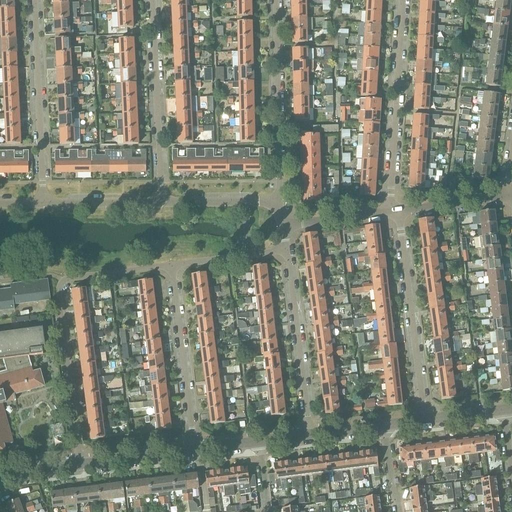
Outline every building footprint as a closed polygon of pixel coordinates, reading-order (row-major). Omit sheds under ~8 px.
[(0,0),(0,9),(14,9),(13,0),(0,0)] [(100,0),(101,5),(118,4),(118,13),(132,13),(131,0),(100,0)] [(185,0),(171,0),(172,8),(186,8),(186,7),(185,0)] [(366,0),(366,12),(381,13),(382,1),(366,0)] [(486,0),(486,1),(496,2),(495,11),(509,13),(510,0),(486,0)] [(251,2),(237,2),(238,17),(252,17),(251,2)] [(420,2),(419,14),(434,14),(435,2),(420,2)] [(68,4),(54,4),(55,19),(69,19),(75,18),(75,9),(79,9),(78,3),(74,3),(68,4)] [(84,14),(92,13),(91,3),(84,3),(84,14)] [(186,8),(172,8),(173,23),(187,23),(186,12),(193,12),(193,7),(186,7),(186,8)] [(306,7),(291,7),(292,19),(307,19),(306,7)] [(14,9),(0,9),(0,14),(1,24),(15,24),(14,9)] [(495,11),(493,26),(507,28),(509,13),(495,11)] [(366,12),(365,24),(380,25),(381,13),(366,12)] [(132,13),(118,13),(119,29),(133,28),(132,13)] [(419,14),(419,26),(433,26),(434,14),(419,14)] [(69,19),(55,19),(55,35),(69,34),(69,19)] [(307,19),(292,19),(292,31),(307,31),(307,19)] [(252,22),(238,22),(238,37),(238,38),(252,37),(252,22)] [(187,23),(173,23),(173,38),(187,38),(187,23)] [(15,24),(1,24),(1,39),(15,39),(15,24)] [(359,24),(358,36),(379,37),(380,25),(365,24),(359,24)] [(419,26),(418,38),(433,38),(433,26),(419,26)] [(493,26),(491,41),(505,43),(507,28),(493,26)] [(307,31),(292,31),(292,43),(307,43),(307,31)] [(358,36),(357,48),(379,49),(379,37),(358,36)] [(238,37),(231,38),(232,43),(238,43),(238,52),(238,53),(252,52),(252,37),(238,38),(238,37)] [(187,38),(173,38),(174,53),(188,53),(187,38)] [(418,38),(417,49),(432,50),(433,38),(418,38)] [(1,39),(0,39),(0,54),(16,54),(15,39),(1,39)] [(69,39),(56,39),(56,55),(70,54),(77,53),(81,53),(81,48),(70,48),(69,39)] [(133,39),(119,40),(120,55),(134,54),(133,39)] [(491,41),(489,56),(504,57),(505,43),(491,41)] [(357,48),(357,59),(358,60),(378,61),(379,49),(357,48)] [(307,49),(292,49),(293,61),(313,61),(313,49),(307,49)] [(417,49),(416,61),(431,62),(432,50),(417,49)] [(238,52),(228,53),(228,59),(232,59),(232,58),(233,58),(233,68),(234,68),(253,67),(252,52),(238,53),(238,52)] [(188,53),(174,53),(175,68),(189,68),(189,67),(188,53)] [(0,60),(2,60),(3,69),(17,69),(16,54),(0,54),(0,60)] [(70,54),(56,55),(57,70),(71,69),(70,54)] [(120,55),(109,55),(110,61),(114,61),(114,60),(120,60),(121,70),(135,69),(134,54),(120,55)] [(489,56),(487,70),(502,72),(504,57),(489,56)] [(358,60),(357,72),(362,72),(377,73),(378,61),(358,60)] [(313,61),(293,61),(293,73),(308,73),(313,73),(313,61)] [(416,61),(416,73),(431,74),(431,67),(435,67),(435,66),(442,67),(442,63),(431,62),(416,61)] [(189,68),(175,68),(176,83),(190,83),(196,82),(196,71),(195,67),(189,67),(189,68)] [(253,67),(234,68),(234,83),(253,82),(253,67)] [(17,69),(3,69),(4,84),(18,84),(17,69)] [(71,69),(57,70),(58,85),(72,84),(71,69)] [(121,70),(113,70),(113,76),(121,76),(121,85),(135,84),(135,69),(121,70)] [(204,82),(212,81),(212,69),(204,69),(204,82)] [(477,69),(476,75),(487,76),(485,86),(500,88),(502,72),(487,70),(477,69)] [(362,72),(362,84),(377,85),(377,73),(362,72)] [(308,73),(293,73),(293,85),(308,85),(308,73)] [(416,73),(415,85),(435,87),(436,75),(431,74),(416,73)] [(234,83),(232,83),(233,89),(239,88),(239,98),(253,97),(253,82),(234,83)] [(72,84),(58,85),(58,100),(72,99),(72,89),(78,88),(79,89),(83,89),(82,88),(82,83),(72,84)] [(190,83),(176,83),(176,98),(190,98),(190,83)] [(18,84),(4,84),(4,99),(18,99),(18,84)] [(135,84),(121,85),(122,100),(136,99),(135,84)] [(324,84),(325,89),(322,89),(322,97),(332,97),(332,89),(333,89),(332,84),(324,84)] [(362,84),(361,96),(376,97),(377,85),(362,84)] [(308,85),(293,85),(293,97),(308,97),(308,85)] [(415,85),(414,97),(429,98),(430,91),(444,92),(445,87),(435,87),(415,85)] [(484,93),(482,105),(498,107),(500,95),(484,93)] [(253,97),(239,98),(240,113),(254,112),(253,97)] [(308,97),(293,97),(294,109),(309,109),(308,97)] [(414,97),(413,110),(428,111),(429,103),(433,103),(446,104),(446,99),(429,98),(414,97)] [(72,99),(58,100),(59,115),(73,114),(73,105),(83,104),(83,103),(83,98),(72,99)] [(190,98),(176,98),(177,113),(191,113),(190,98)] [(18,99),(4,99),(5,114),(19,114),(18,99)] [(122,100),(111,100),(112,106),(116,106),(122,105),(123,115),(137,114),(136,99),(122,100)] [(360,99),(359,107),(360,107),(360,111),(380,112),(381,100),(366,99),(360,99)] [(478,111),(477,117),(481,117),(496,119),(498,107),(482,105),(481,112),(478,111)] [(309,109),(294,109),(294,122),(309,121),(309,109)] [(360,111),(359,123),(364,123),(379,124),(380,112),(360,111)] [(240,113),(236,113),(236,119),(240,118),(240,127),(240,128),(254,127),(254,112),(240,113)] [(191,113),(177,113),(178,128),(192,128),(191,113)] [(5,114),(0,114),(0,129),(6,129),(20,129),(19,114),(5,114)] [(73,114),(59,115),(60,129),(74,129),(73,114)] [(123,115),(112,115),(112,121),(123,121),(124,130),(138,129),(137,114),(123,115)] [(413,115),(412,128),(427,128),(428,116),(413,115)] [(481,117),(479,129),(495,131),(496,119),(481,117)] [(364,123),(363,135),(378,136),(379,124),(364,123)] [(240,127),(229,128),(229,134),(240,133),(241,143),(255,143),(254,127),(240,128),(240,127)] [(192,128),(178,128),(178,143),(192,143),(192,128)] [(412,128),(412,140),(427,140),(427,128),(412,128)] [(20,129),(6,129),(6,145),(20,144),(20,129)] [(74,129),(60,129),(61,145),(75,144),(74,129)] [(124,130),(117,130),(117,136),(124,136),(124,145),(138,144),(138,129),(124,130)] [(473,136),(472,141),(478,142),(493,143),(495,131),(479,129),(478,137),(473,136)] [(319,135),(302,136),(304,201),(310,201),(312,201),(321,201),(321,195),(325,195),(325,189),(320,189),(319,135)] [(358,135),(358,147),(363,147),(378,148),(378,136),(363,135),(358,135)] [(412,140),(411,152),(426,152),(426,145),(431,146),(431,145),(437,146),(438,141),(427,140),(412,140)] [(478,142),(476,154),(492,156),(493,143),(478,142)] [(363,147),(362,159),(377,160),(378,148),(363,147)] [(209,149),(191,150),(191,172),(209,171),(209,149)] [(214,149),(209,149),(209,171),(227,171),(227,149),(222,149),(222,150),(223,150),(223,157),(214,158),(214,150),(214,149)] [(245,149),(227,149),(227,171),(245,171),(245,149)] [(250,149),(245,149),(245,171),(264,171),(263,161),(264,161),(264,149),(258,149),(258,150),(259,150),(259,157),(250,157),(250,150),(250,149)] [(91,150),(73,151),(74,173),(92,172),(91,150)] [(96,150),(91,150),(92,172),(110,172),(109,150),(105,150),(105,151),(105,156),(96,156),(96,151),(96,150)] [(127,150),(109,150),(110,172),(128,172),(127,150)] [(132,150),(127,150),(128,172),(146,172),(146,162),(146,150),(141,150),(141,158),(132,158),(132,151),(132,150)] [(178,150),(172,150),(172,161),(173,161),(173,172),(191,172),(191,150),(186,150),(187,158),(178,158),(177,150),(178,150)] [(10,151),(0,151),(0,173),(10,173),(10,151)] [(15,151),(10,151),(10,173),(28,173),(28,170),(28,163),(29,163),(29,162),(28,151),(23,151),(23,159),(14,159),(14,152),(15,152),(15,151)] [(60,151),(55,151),(55,162),(55,173),(74,173),(73,151),(68,151),(69,151),(69,159),(60,159),(60,151)] [(411,152),(410,163),(425,164),(426,152),(411,152)] [(476,154),(475,166),(490,168),(492,156),(476,154)] [(362,159),(361,171),(376,172),(377,160),(362,159)] [(410,163),(409,175),(424,176),(425,170),(429,170),(429,169),(436,169),(436,165),(425,164),(410,163)] [(472,173),(471,177),(473,178),(474,178),(489,180),(490,168),(475,166),(474,174),(472,173)] [(355,179),(355,183),(361,183),(376,184),(376,172),(361,171),(361,179),(355,179)] [(409,175),(409,188),(423,189),(424,189),(424,182),(428,182),(428,181),(435,182),(435,177),(424,176),(409,175)] [(446,188),(447,178),(439,177),(438,188),(446,188)] [(361,183),(360,196),(375,196),(376,184),(361,183)] [(476,217),(472,218),(473,225),(477,225),(481,225),(496,223),(494,211),(479,213),(475,213),(476,217)] [(432,219),(419,220),(421,236),(435,234),(432,218),(432,219)] [(496,223),(481,225),(482,237),(497,235),(496,223)] [(366,227),(365,227),(367,242),(381,241),(379,226),(366,227)] [(316,234),(303,235),(305,251),(319,249),(316,233),(316,234)] [(435,234),(421,236),(423,250),(423,251),(435,249),(437,249),(435,234)] [(482,237),(479,237),(480,249),(498,247),(498,246),(497,235),(482,237)] [(381,241),(367,242),(369,257),(382,256),(382,255),(381,241)] [(498,247),(480,249),(482,260),(485,260),(485,261),(501,259),(499,246),(498,246),(498,247)] [(319,249),(305,251),(307,265),(307,266),(319,264),(321,264),(319,249)] [(423,250),(421,250),(424,266),(437,264),(435,249),(423,251),(423,250)] [(369,257),(364,258),(365,262),(365,265),(371,265),(372,272),(386,270),(384,255),(382,255),(382,256),(369,257)] [(501,259),(485,261),(486,261),(487,272),(502,271),(501,259)] [(307,265),(305,265),(308,281),(321,279),(319,264),(307,266),(307,265)] [(437,264),(424,266),(426,280),(440,279),(437,264)] [(266,265),(252,267),(254,282),(268,281),(267,268),(266,265)] [(386,270),(372,272),(373,287),(387,285),(386,270)] [(502,271),(487,272),(488,284),(504,283),(502,271)] [(197,274),(192,275),(192,278),(194,290),(208,288),(206,273),(200,274),(197,274)] [(0,310),(14,309),(14,310),(15,310),(14,304),(31,302),(31,303),(32,303),(32,302),(50,300),(50,301),(51,301),(50,299),(48,279),(47,279),(47,280),(29,282),(11,284),(10,284),(11,289),(0,290),(0,310)] [(321,279),(308,281),(310,295),(323,293),(321,279)] [(440,279),(426,280),(428,295),(442,293),(440,279)] [(138,282),(121,284),(122,290),(128,289),(139,288),(140,297),(154,295),(152,282),(152,280),(147,281),(146,281),(144,281),(138,282)] [(268,281),(254,282),(256,297),(257,297),(270,295),(268,281)] [(504,283),(488,284),(490,296),(505,294),(504,283)] [(387,285),(373,287),(375,302),(389,300),(387,285)] [(77,290),(72,290),(72,293),(74,306),(88,304),(94,303),(93,294),(92,287),(85,288),(85,289),(80,289),(77,289),(77,290)] [(208,288),(194,290),(196,305),(210,303),(208,288)] [(323,293),(310,295),(312,310),(326,308),(323,293)] [(442,293),(428,295),(430,310),(444,308),(448,308),(448,304),(447,301),(443,302),(442,293)] [(505,294),(490,296),(491,308),(506,306),(505,294)] [(154,295),(140,297),(142,312),(156,310),(154,295)] [(270,295),(257,297),(258,312),(272,310),(270,295)] [(389,300),(375,302),(377,317),(391,315),(389,300)] [(210,303),(196,305),(198,320),(212,318),(210,303)] [(88,304),(74,306),(76,320),(89,319),(89,318),(88,304)] [(506,306),(491,308),(492,312),(492,320),(508,318),(506,306)] [(326,308),(312,310),(314,325),(328,323),(326,308)] [(444,308),(430,310),(432,325),(446,323),(444,308)] [(156,310),(142,312),(144,326),(144,327),(158,325),(156,310)] [(272,310),(258,312),(260,327),(274,325),(272,310)] [(377,317),(373,317),(373,320),(377,319),(378,332),(392,330),(391,315),(377,317)] [(89,319),(76,320),(77,335),(92,333),(91,324),(105,322),(104,317),(89,318),(89,319)] [(212,318),(198,320),(200,334),(200,335),(213,333),(213,334),(214,333),(212,318)] [(508,318),(492,320),(494,332),(495,332),(509,330),(509,329),(508,318)] [(328,323),(314,325),(316,340),(330,338),(328,323)] [(446,323),(432,325),(434,339),(434,340),(448,338),(446,323)] [(144,326),(133,328),(134,334),(144,333),(146,342),(159,340),(159,339),(158,325),(144,327),(144,326)] [(274,325),(260,327),(262,342),(276,340),(274,325)] [(1,404),(6,403),(4,396),(12,394),(13,396),(14,395),(44,387),(39,369),(33,371),(31,364),(28,356),(43,355),(42,349),(45,349),(42,328),(0,333),(0,360),(3,360),(6,371),(0,372),(0,452),(4,451),(3,445),(12,443),(1,404)] [(509,330),(495,332),(497,344),(511,342),(510,330),(510,329),(509,329),(509,330)] [(392,330),(378,332),(380,347),(381,347),(394,345),(394,344),(392,330)] [(92,333),(77,335),(79,350),(94,348),(92,333)] [(200,334),(199,334),(201,350),(215,348),(213,334),(213,333),(200,335),(200,334)] [(434,339),(433,339),(435,355),(449,353),(454,352),(453,342),(459,341),(459,336),(458,336),(452,337),(448,338),(434,340),(434,339)] [(330,338),(316,340),(318,354),(318,355),(331,353),(331,354),(332,353),(330,338)] [(159,340),(146,342),(148,357),(162,355),(160,339),(159,339),(159,340)] [(276,340),(262,342),(264,357),(277,355),(277,354),(276,340)] [(497,344),(485,345),(486,349),(497,348),(498,356),(511,353),(511,346),(511,342),(497,344)] [(394,345),(381,347),(383,361),(397,360),(395,344),(394,344),(394,345)] [(94,348),(79,350),(81,365),(96,363),(94,348)] [(215,348),(201,350),(203,365),(217,363),(215,348)] [(318,354),(317,354),(319,370),(333,368),(331,354),(331,353),(318,355),(318,354)] [(449,353),(435,355),(437,370),(451,368),(449,353)] [(511,353),(498,356),(494,356),(495,360),(498,360),(499,368),(511,366),(511,353)] [(264,357),(254,358),(254,363),(254,364),(266,363),(267,371),(280,370),(278,354),(277,354),(277,355),(264,357)] [(162,355),(148,357),(150,371),(164,370),(162,355)] [(383,361),(368,363),(369,370),(384,369),(385,376),(399,375),(397,360),(383,361)] [(217,363),(203,365),(205,380),(219,378),(218,369),(228,368),(227,361),(217,363)] [(96,363),(81,365),(83,380),(98,378),(96,363)] [(499,368),(488,369),(489,373),(500,372),(501,379),(511,378),(511,366),(499,368)] [(333,368),(319,370),(321,385),(335,383),(333,368)] [(451,368),(437,370),(440,385),(453,383),(451,368)] [(150,371),(143,372),(144,378),(151,377),(152,386),(166,385),(164,370),(150,371)] [(280,370),(267,371),(268,386),(282,385),(280,370)] [(399,375),(385,376),(386,391),(400,390),(399,375)] [(98,378),(83,380),(85,395),(99,393),(98,384),(110,382),(113,378),(113,376),(98,378)] [(219,378),(205,380),(207,394),(221,393),(221,392),(219,378)] [(511,378),(501,379),(502,391),(503,391),(511,390),(511,378)] [(335,383),(321,385),(323,400),(337,398),(335,383)] [(453,383),(440,385),(442,400),(455,398),(456,398),(453,383)] [(166,385),(152,386),(154,401),(168,399),(166,385)] [(267,386),(257,387),(258,394),(268,392),(269,392),(270,401),(284,400),(282,385),(268,386),(267,386)] [(400,390),(386,391),(388,406),(402,405),(400,390)] [(221,393),(207,394),(209,409),(223,407),(222,398),(232,397),(232,391),(221,392),(221,393)] [(99,393),(85,395),(87,410),(101,408),(99,393)] [(337,398),(323,400),(326,415),(339,413),(337,398)] [(143,402),(129,404),(130,410),(154,407),(155,416),(169,414),(168,399),(154,401),(147,402),(148,402),(143,402)] [(270,401),(263,402),(264,408),(270,407),(271,417),(272,417),(285,415),(284,400),(270,401)] [(223,407),(209,409),(211,425),(225,423),(223,407)] [(101,408),(87,410),(89,425),(103,423),(101,408)] [(169,414),(155,416),(157,431),(171,430),(169,414)] [(65,435),(62,423),(50,426),(53,438),(65,435)] [(103,423),(89,425),(91,440),(105,438),(103,423)] [(495,435),(482,437),(484,452),(492,451),(493,457),(495,456),(496,461),(500,461),(499,450),(497,450),(496,444),(497,444),(496,441),(495,435)] [(482,437),(471,438),(474,464),(479,464),(477,453),(484,452),(482,437)] [(471,438),(459,440),(461,455),(468,455),(469,465),(474,464),(471,438)] [(459,440),(447,441),(450,467),(455,467),(454,456),(461,455),(459,440)] [(447,441),(435,443),(437,458),(444,458),(445,468),(450,467),(447,441)] [(435,443),(423,444),(427,470),(431,470),(430,459),(437,458),(435,443)] [(423,444),(411,446),(414,461),(420,460),(422,471),(427,470),(423,444)] [(401,462),(399,463),(401,474),(405,473),(404,468),(406,468),(405,462),(414,461),(411,446),(400,447),(400,453),(400,456),(401,456),(401,462)] [(376,450),(365,452),(368,468),(373,467),(374,478),(380,477),(376,450)] [(365,452),(355,453),(359,480),(362,479),(363,479),(362,469),(368,468),(365,452)] [(355,453),(345,454),(347,471),(352,470),(354,480),(358,480),(359,480),(355,453)] [(345,454),(335,456),(339,482),(343,482),(342,471),(347,471),(345,454)] [(335,456),(325,457),(327,473),(332,473),(334,483),(339,482),(335,456)] [(325,457),(314,458),(318,485),(319,492),(321,492),(320,485),(323,484),(322,474),(327,473),(325,457)] [(314,458),(304,460),(306,476),(312,475),(313,486),(318,485),(314,458)] [(304,460),(294,461),(298,488),(303,487),(301,477),(306,476),(304,460)] [(294,461),(284,462),(286,478),(292,478),(293,488),(298,488),(294,461)] [(275,474),(268,475),(270,485),(276,484),(277,490),(282,490),(287,489),(286,478),(284,462),(274,464),(275,474)] [(247,467),(236,468),(239,485),(239,491),(245,490),(246,494),(251,494),(250,488),(256,487),(254,476),(248,476),(247,467)] [(236,468),(226,470),(230,496),(235,496),(234,485),(239,485),(236,468)] [(226,470),(216,471),(219,487),(224,487),(225,497),(230,496),(226,470)] [(206,475),(205,475),(206,478),(208,489),(209,499),(214,498),(213,488),(219,487),(216,471),(206,472),(206,475)] [(197,473),(185,475),(187,490),(186,490),(187,495),(191,494),(191,489),(199,488),(197,473)] [(185,475),(173,476),(175,492),(182,491),(183,495),(187,495),(186,490),(187,490),(185,475)] [(173,476),(161,478),(163,493),(164,497),(168,497),(169,497),(168,492),(175,492),(173,476)] [(161,478),(149,480),(151,495),(158,494),(163,493),(161,478)] [(482,486),(474,487),(475,491),(497,489),(495,478),(481,479),(482,486)] [(149,480),(137,481),(139,496),(151,495),(149,480)] [(137,481),(125,483),(127,498),(135,497),(135,501),(139,500),(140,500),(139,496),(137,481)] [(123,483),(111,485),(113,500),(113,504),(117,503),(117,504),(125,503),(123,483)] [(446,490),(447,495),(453,494),(452,483),(445,484),(446,490)] [(111,485),(99,486),(101,501),(107,500),(108,511),(113,511),(114,511),(113,504),(113,500),(111,485)] [(99,486),(87,488),(89,503),(93,502),(101,501),(99,486)] [(424,487),(410,489),(411,499),(432,497),(432,492),(425,493),(424,487)] [(87,488),(75,489),(77,504),(83,503),(84,511),(89,511),(89,507),(89,503),(87,488)] [(75,489),(63,491),(65,506),(65,510),(65,511),(75,511),(77,511),(76,504),(77,504),(75,489)] [(497,489),(475,491),(475,496),(483,495),(484,501),(498,499),(497,489)] [(63,491),(51,492),(53,507),(65,506),(63,491)] [(364,498),(356,499),(357,505),(358,505),(358,510),(380,507),(379,496),(364,498)] [(432,497),(411,499),(412,510),(427,508),(426,503),(433,502),(432,497)] [(18,499),(6,504),(9,511),(19,511),(34,507),(32,502),(25,505),(21,507),(18,499)] [(484,507),(477,508),(477,511),(484,511),(500,510),(498,499),(484,501),(484,507)]
